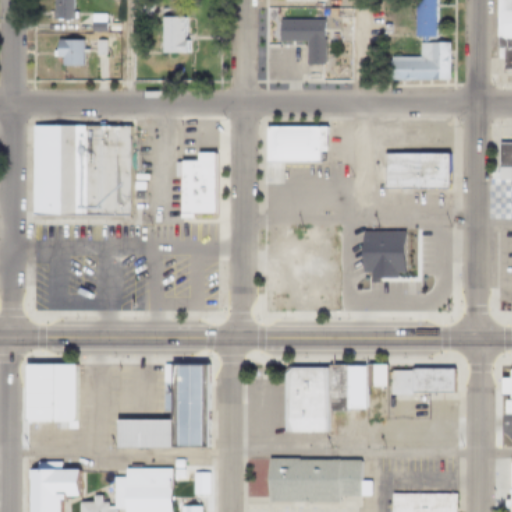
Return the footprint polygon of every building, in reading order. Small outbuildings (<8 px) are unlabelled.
[(49,0),(68,0),(68,17),(65,17),(65,21),(51,21),(51,17),(49,17),(49,0)] [(411,0),(431,0),(431,36),(411,36),(411,0)] [(501,39),(493,38),(493,0),(511,0),(511,70),(501,70),(501,59),(494,59),(494,47),(501,47),(501,39)] [(101,33),(87,33),(87,14),(102,14),(101,33)] [(157,16),(180,16),(180,40),(183,40),(182,53),(179,53),(157,53),(157,16)] [(319,20),(319,41),(275,41),(275,20),(319,20)] [(116,32),(105,31),(105,23),(116,23),(116,32)] [(78,54),(78,65),(58,65),(58,58),(49,58),(49,50),(51,50),(51,41),(58,41),(58,40),(78,41),(78,48),(82,48),(82,54),(78,54)] [(92,40),(102,40),(102,59),(92,59),(92,40)] [(429,80),(387,80),(387,74),(384,74),(384,62),(387,63),(387,57),(416,57),(416,43),(445,43),(445,80),(429,80)] [(29,125),(126,126),(126,215),(29,214),(29,125)] [(323,126),(323,151),(316,151),(316,162),(261,162),(261,126),(311,127),(311,126),(323,126)] [(511,206),(508,206),(508,199),(508,185),(508,180),(495,180),(495,168),(495,143),(511,143),(511,206)] [(193,213),(189,213),(189,218),(175,218),(175,208),(176,208),(176,161),(193,161),(193,152),(210,152),(210,213),(193,213)] [(379,153),(444,154),(444,188),(379,188),(379,153)] [(399,232),(399,258),(334,258),(334,232),(399,232)] [(381,273),(397,273),(397,304),(381,304),(381,273)] [(20,364),(71,364),(71,422),(20,422),(20,364)] [(112,420),(159,420),(159,364),(206,364),(206,420),(207,420),(206,447),(112,447),(112,420)] [(323,368),(323,365),(339,365),(361,365),(361,410),(342,410),(342,413),(323,413),(323,432),(280,432),(280,368),(323,368)] [(376,386),(362,386),(362,365),(376,365),(376,386)] [(450,368),(450,392),(409,392),(409,394),(387,394),(387,371),(409,371),(409,368),(450,368)] [(511,412),(501,412),(501,400),(505,400),(505,395),(496,395),(496,378),(505,378),(505,370),(511,370),(511,412)] [(357,496),(332,496),(332,504),(292,504),(292,501),(264,501),(264,458),(294,458),(294,460),(332,460),(357,460),(357,481),(367,481),(367,496),(357,496)] [(24,511),(24,469),(33,469),(33,461),(58,462),(58,470),(75,470),(75,496),(60,496),(60,500),(55,500),(55,511),(24,511)] [(500,499),(506,499),(506,462),(511,462),(511,511),(506,511),(506,507),(500,507),(500,499)] [(97,502),(103,502),(103,506),(110,506),(110,477),(121,477),(121,468),(167,468),(167,511),(121,511),(121,509),(112,509),(112,511),(75,511),(75,502),(89,502),(89,495),(97,495),(97,502)] [(172,482),(172,477),(170,477),(170,469),(180,469),(180,472),(183,472),(183,482),(172,482)] [(387,511),(387,493),(452,493),(452,511),(387,511)]
